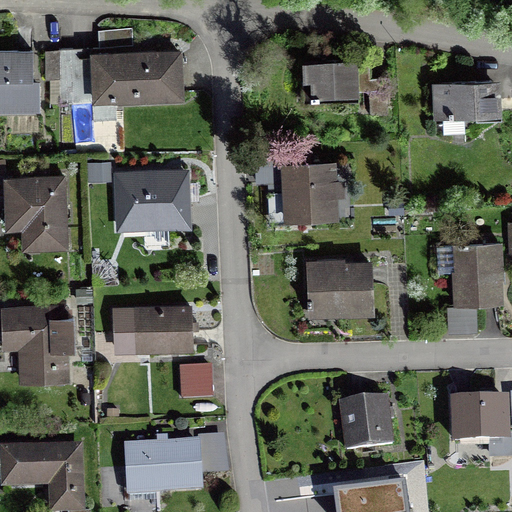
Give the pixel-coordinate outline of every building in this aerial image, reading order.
[(32,45),(0,43),(0,110),(39,111),(40,83),(31,82),(32,45)] [(61,78),(61,49),(47,49),(47,78),(61,78)] [(179,51),(94,56),(97,98),(140,96),(140,93),(181,91),(179,51)] [(368,54),(302,57),(304,99),(370,96),(371,116),(390,115),(388,77),(370,78),(368,54)] [(496,82),(433,87),(435,120),(498,116),(496,82)] [(332,165),(283,167),(286,220),(335,217),(332,165)] [(184,173),(116,176),(118,227),(186,224),(184,173)] [(65,179),(6,180),(6,228),(23,228),(23,250),(65,249),(65,179)] [(500,243),(441,246),(442,272),(454,271),(456,301),(501,299),(501,277),(500,243)] [(345,259),(312,261),(314,310),(370,308),(368,261),(345,262),(345,259)] [(62,304),(2,305),(2,336),(24,336),(24,379),(65,379),(65,355),(75,355),(75,313),(62,313),(62,304)] [(192,346),(191,306),(114,309),(114,332),(127,331),(127,349),(192,346)] [(211,367),(180,368),(181,397),(212,396),(211,367)] [(388,395),(339,401),(345,450),(394,444),(391,418),(395,418),(393,408),(390,408),(388,395)] [(510,395),(450,396),(451,441),(460,441),(460,446),(461,446),(461,451),(489,450),(489,458),(511,457),(511,434),(510,435),(510,395)] [(78,446),(0,448),(0,471),(0,484),(49,482),(50,511),(71,510),(70,511),(91,511),(91,506),(80,507),(78,446)] [(196,446),(125,450),(127,493),(198,490),(196,446)] [(409,511),(405,480),(333,490),(335,511),(409,511)]
